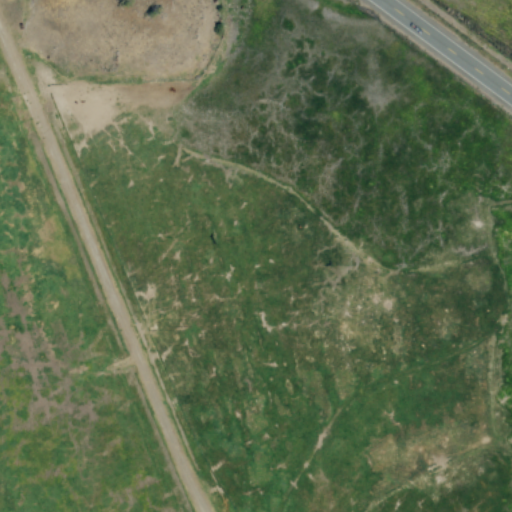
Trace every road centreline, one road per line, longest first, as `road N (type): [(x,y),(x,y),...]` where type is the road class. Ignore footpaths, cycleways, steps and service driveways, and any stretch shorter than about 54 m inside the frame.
road 1 (residential): [(194,511),(0,34)]
road 2 (secondary): [(377,0),(511,97)]
